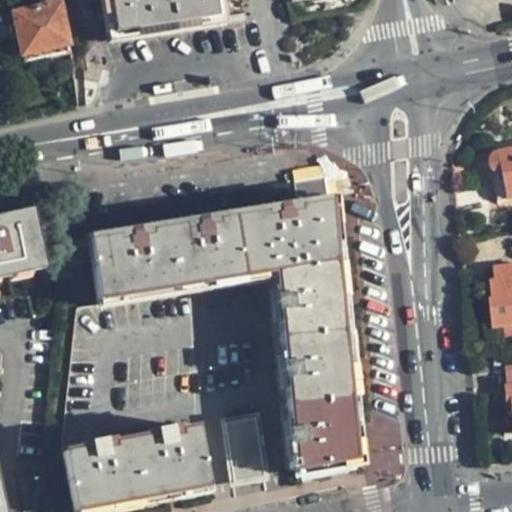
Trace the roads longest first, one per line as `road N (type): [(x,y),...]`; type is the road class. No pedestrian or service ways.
road 1 (tertiary): [(410,80),(400,152),(431,500)]
road 2 (primary): [(0,152),(410,80)]
